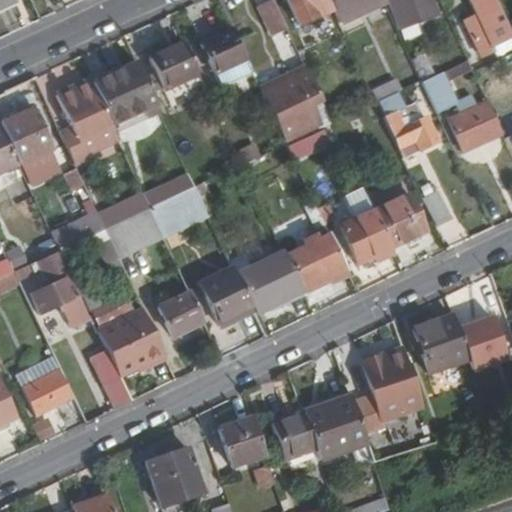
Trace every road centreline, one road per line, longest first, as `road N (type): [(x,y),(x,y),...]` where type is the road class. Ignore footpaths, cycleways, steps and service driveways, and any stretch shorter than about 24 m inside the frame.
road 1 (residential): [(0,488),(511,245)]
road 2 (residential): [(143,0),(0,65)]
